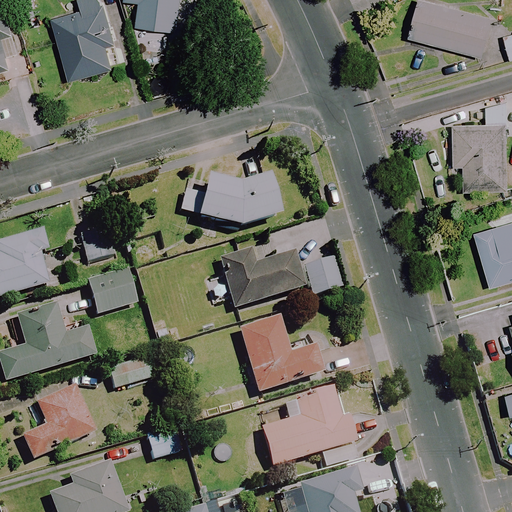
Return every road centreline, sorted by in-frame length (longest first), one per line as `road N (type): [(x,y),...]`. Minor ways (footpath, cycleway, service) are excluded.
road 1 (residential): [(463,511),(334,80)]
road 2 (residential): [(334,80),(0,184)]
